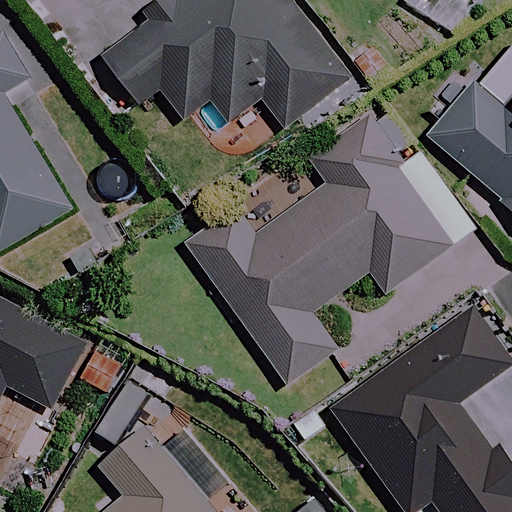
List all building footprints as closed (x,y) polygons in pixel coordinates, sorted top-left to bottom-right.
[(353,87),(286,0),(173,0),(142,24),(147,30),(108,60),(146,109),(164,95),(187,125),(215,104),(233,128),(264,104),(289,136),(353,87)] [(484,0),(413,0),(408,7),(456,41),(484,0)] [(0,41),(0,260),(74,215),(6,103),(33,87),(5,39),(0,41)] [(511,108),(506,115),(479,91),(433,143),(511,212),(511,108)] [(401,164),(373,123),(312,165),(330,191),(258,241),(240,215),(191,249),(290,392),(344,354),(317,316),(372,277),(389,302),(456,255),(395,168),(401,164)] [(0,440),(15,448),(36,406),(54,416),(88,349),(0,303),(0,440)] [(511,511),(511,467),(499,449),(492,454),(462,413),(511,377),(511,364),(475,314),(333,416),(402,511),(511,511)] [(102,477),(125,502),(113,511),(252,511),(190,443),(163,467),(140,442),(102,477)]
